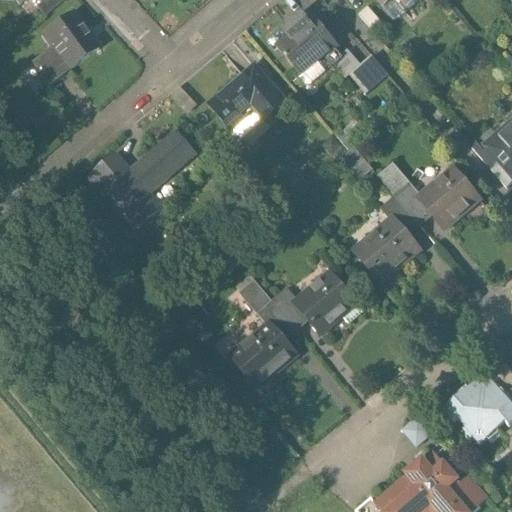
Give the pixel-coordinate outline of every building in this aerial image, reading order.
[(427,0),(370,0),(395,28),(427,0)] [(102,51),(71,7),(34,33),(47,51),(27,65),(45,90),(102,51)] [(333,47),(301,9),(278,28),(286,37),(275,47),(300,75),(333,47)] [(373,56),(362,66),(351,54),(339,65),(368,96),(391,75),(373,56)] [(285,107),(253,68),(208,105),(230,131),(256,109),(267,122),(285,107)] [(511,121),(486,144),(511,174),(511,121)] [(198,158),(176,132),(131,170),(111,148),(81,173),(134,235),(164,210),(153,196),(198,158)] [(492,213),(462,175),(422,207),(452,245),(492,213)] [(428,254),(394,211),(349,246),(383,289),(428,254)] [(359,305),(332,270),(292,302),(320,336),(359,305)] [(303,358),(279,327),(233,363),(257,394),(303,358)] [(511,392),(511,370),(507,365),(496,375),(511,393),(511,392)] [(511,431),(511,403),(489,373),(442,410),(479,457),(511,431)] [(436,437),(421,417),(402,432),(418,451),(436,437)] [(482,511),(487,508),(430,449),(372,504),(380,511),(429,511),(431,510),(432,511),(482,511)]
